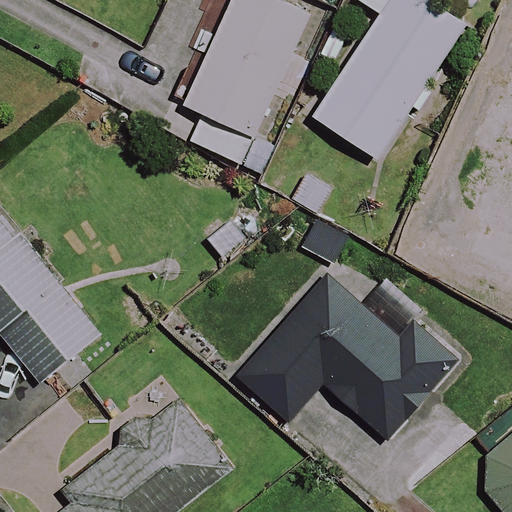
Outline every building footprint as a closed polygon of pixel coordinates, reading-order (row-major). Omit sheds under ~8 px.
[(313,16),(279,0),(235,0),(188,106),(258,138),(313,16)] [(358,0),(359,0),(383,14),(319,122),(385,160),(468,20),(434,0),(358,0)] [(511,166),(470,262),(511,280),(511,166)] [(104,336),(6,206),(0,211),(0,328),(42,383),(104,336)] [(402,339),(328,276),(242,378),(294,422),(327,384),(393,441),(465,356),(420,318),(402,339)] [(186,511),(235,474),(181,403),(151,427),(145,419),(118,440),(124,448),(68,490),(79,505),(69,511),(186,511)] [(489,494),(504,511),(511,511),(511,442),(490,460),(489,494)]
